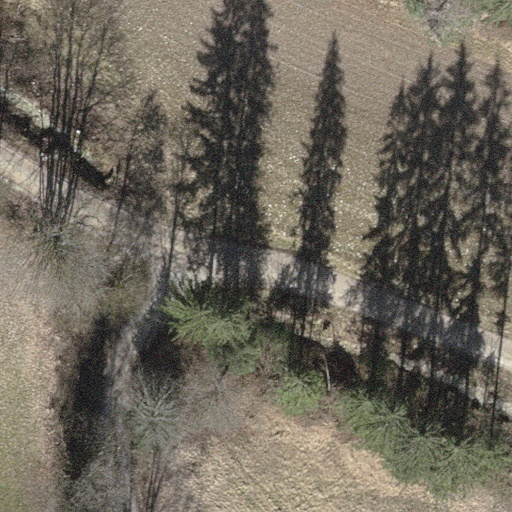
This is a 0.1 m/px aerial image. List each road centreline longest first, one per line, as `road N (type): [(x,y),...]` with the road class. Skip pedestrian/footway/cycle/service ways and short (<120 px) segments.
road 1 (track): [(511,345),(345,284),(268,246),(192,232),(157,257),(111,401),(133,511)]
road 2 (unclassified): [(157,257),(0,155)]
